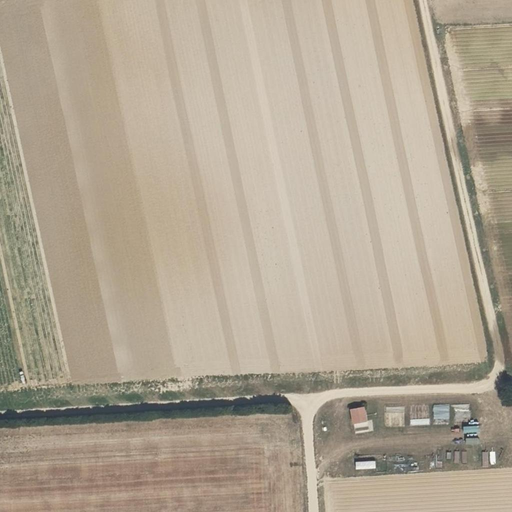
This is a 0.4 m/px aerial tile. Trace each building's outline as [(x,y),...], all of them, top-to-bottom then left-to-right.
[(352,423),(367,420),(364,404),(348,407),(352,423)] [(434,404),(433,424),(449,424),(450,404),(434,404)] [(468,420),(469,410),(456,409),(455,419),(468,420)] [(410,412),(410,425),(429,425),(429,412),(410,412)] [(456,451),(443,452),(444,463),(456,462),(456,451)] [(355,469),(375,467),(375,459),(355,460),(355,469)]
